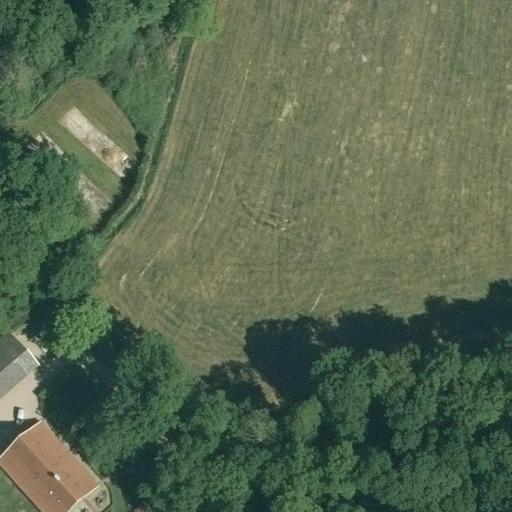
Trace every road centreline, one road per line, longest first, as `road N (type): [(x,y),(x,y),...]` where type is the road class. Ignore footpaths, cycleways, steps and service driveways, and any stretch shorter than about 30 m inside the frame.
road 1 (unclassified): [(206,485),(376,381),(511,356)]
road 2 (track): [(206,485),(69,336)]
road 3 (track): [(0,210),(69,336)]
